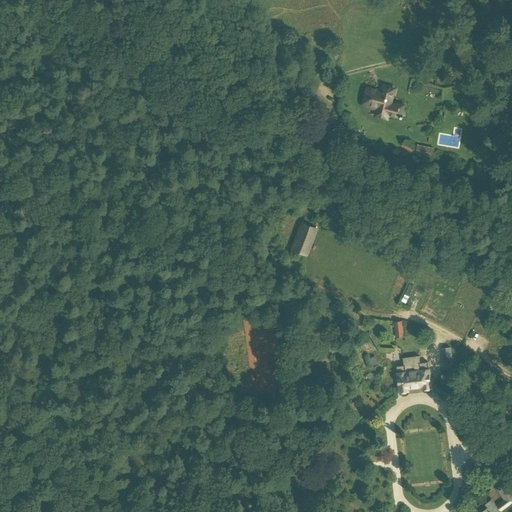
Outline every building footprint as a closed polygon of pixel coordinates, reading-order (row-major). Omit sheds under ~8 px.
[(368,86),(362,106),(377,110),(376,115),(387,118),(388,114),(403,118),(404,112),(403,109),(404,105),(396,103),(396,105),(391,103),(394,88),(380,85),(379,89),(368,86)] [(346,130),(340,123),(332,130),(337,136),(346,130)] [(404,140),(399,152),(408,157),(411,153),(413,153),(416,145),(404,140)] [(417,144),(415,153),(431,158),(434,148),(417,144)] [(307,256),(318,228),(302,221),(291,249),(307,256)] [(395,337),(404,336),(402,321),(393,321),(395,337)] [(379,357),(386,352),(381,346),(375,351),(379,357)] [(442,370),(449,368),(455,368),(452,346),(440,348),(442,370)] [(428,369),(428,368),(427,361),(420,362),(419,355),(403,358),(404,365),(396,366),(398,378),(397,378),(399,392),(408,391),(408,388),(422,386),(422,389),(432,388),(429,369),(428,369)] [(496,489),(505,500),(508,505),(511,502),(511,498),(501,485),(496,489)] [(480,511),(501,511),(491,499),(485,503),(488,507),(481,511),(480,511)]
